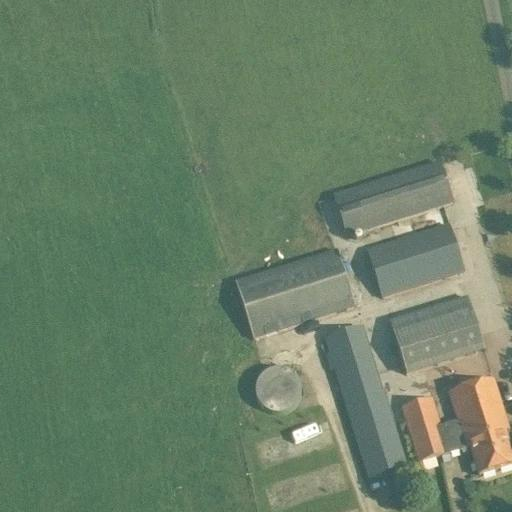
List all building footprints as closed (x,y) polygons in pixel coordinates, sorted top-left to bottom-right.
[(443,163),(335,196),(348,236),(455,204),(443,163)] [(451,226),(368,251),(383,299),(465,274),(451,226)] [(338,252),(236,283),(254,339),(356,307),(338,252)] [(468,299),(390,323),(396,343),(474,319),(468,299)] [(474,319),(396,343),(405,373),(484,350),(474,319)] [(362,328),(325,339),(368,479),(407,468),(383,392),(381,392),(362,328)] [(285,416),(287,415),(290,414),(292,413),(294,411),(296,409),(298,407),(299,405),(301,403),(302,401),(302,398),(303,396),(303,393),(303,391),(303,388),(302,386),(301,384),(300,381),(299,379),(297,377),(296,375),(294,374),(292,372),(290,371),(287,370),(286,370),(283,369),(281,369),(278,369),(276,369),(273,369),(271,370),(268,371),(266,372),(264,374),(262,375),(261,377),(259,379),(258,381),(257,384),(256,386),(255,388),(255,391),(255,393),(255,396),(256,398),(256,401),(257,403),(259,405),(260,407),(262,409),(264,411),(266,413),(268,414),(270,415),(272,416),(275,416),(277,417),(280,417),(282,416),(285,416)] [(457,422),(440,427),(449,455),(448,455),(469,449),(478,478),(511,467),(511,456),(505,433),(509,432),(494,381),(449,394),(457,422)] [(432,399),(401,409),(418,464),(448,455),(449,455),(440,427),(432,399)] [(294,489),(303,486),(300,477),(291,480),(294,489)] [(320,511),(319,506),(335,501),(329,481),(284,494),(289,511),(320,511)]
